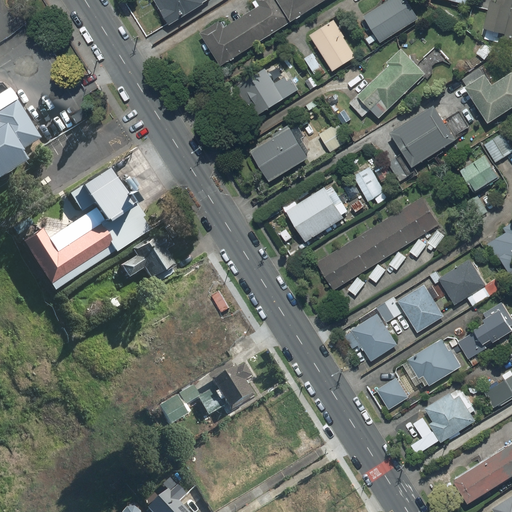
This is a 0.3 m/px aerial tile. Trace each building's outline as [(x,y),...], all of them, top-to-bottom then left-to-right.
[(156,0),(170,24),(210,0),(156,0)] [(229,26),(225,19),(203,33),(225,66),(326,0),(267,0),(268,1),(229,26)] [(367,15),(383,41),(422,17),(411,0),(384,0),(385,0),(385,1),(386,1),(386,2),(387,2),(367,15)] [(511,0),(494,0),(488,27),(503,31),(501,38),(511,40),(511,0)] [(359,56),(337,18),(312,33),(335,70),(359,56)] [(495,50),(485,42),(476,53),(487,60),(495,50)] [(392,65),(360,93),(351,102),(364,117),(374,108),(381,117),(407,94),(409,97),(416,91),(413,88),(428,75),(408,52),(403,47),(388,60),(392,65)] [(325,67),(314,52),(304,59),(315,74),(325,67)] [(275,78),(269,67),(245,82),(259,103),(254,107),(259,116),(302,89),(289,69),(275,78)] [(511,108),(511,72),(497,83),(489,71),(469,85),(493,121),(511,108)] [(0,164),(44,137),(18,97),(0,108),(0,164)] [(393,130),(406,151),(399,156),(413,178),(422,173),(417,165),(460,138),(465,135),(463,131),(472,125),(463,110),(448,119),(437,102),(393,130)] [(338,123),(321,134),(333,150),(349,139),(338,123)] [(301,126),(295,129),(294,127),(254,151),(273,180),(312,156),(309,152),(313,150),(304,136),(307,135),(301,126)] [(511,143),(504,130),(485,142),(498,162),(511,153),(511,143)] [(470,183),(475,179),(481,188),(503,173),(489,153),(469,166),(462,171),(470,183)] [(382,161),(374,166),(382,178),(390,173),(382,161)] [(370,200),(376,197),(379,201),(389,196),(386,191),(372,166),(356,176),(370,200)] [(46,224),(20,240),(52,290),(147,229),(140,217),(142,216),(133,202),(129,205),(106,168),(68,192),(80,211),(89,205),(100,221),(60,247),(46,224)] [(353,214),(347,204),(353,200),(348,190),(341,195),(334,183),(290,209),(309,240),(353,214)] [(425,195),(319,261),(336,289),(442,223),(425,195)] [(448,235),(439,229),(430,242),(438,248),(448,235)] [(511,230),(489,244),(499,260),(503,258),(511,273),(511,230)] [(130,247),(135,254),(120,263),(128,276),(143,267),(150,278),(174,262),(155,231),(130,247)] [(430,244),(422,238),(411,251),(419,257),(430,244)] [(409,257),(402,250),(391,263),(399,270),(409,257)] [(473,258),(442,277),(438,271),(431,275),(436,283),(442,279),(458,304),(470,297),(475,306),(507,285),(501,276),(488,284),(473,258)] [(389,269),(380,263),(371,276),(379,282),(389,269)] [(199,305),(191,293),(198,288),(188,275),(181,280),(178,275),(155,292),(176,321),(199,305)] [(368,283),(360,276),(350,288),(359,295),(368,283)] [(435,284),(430,287),(427,283),(401,299),(420,331),(447,315),(437,299),(442,296),(435,284)] [(406,312),(397,296),(380,307),(390,322),(406,312)] [(485,313),(488,318),(485,320),(486,322),(475,330),(486,344),(493,339),(496,343),(507,334),(511,341),(511,340),(511,321),(502,308),(498,311),(495,306),(485,313)] [(353,329),(354,330),(347,334),(356,348),(361,344),(363,349),(365,347),(374,360),(401,343),(380,311),(378,313),(375,310),(362,318),(364,322),(353,329)] [(215,326),(211,321),(187,336),(208,367),(230,353),(229,351),(239,344),(223,321),(215,326)] [(449,344),(445,338),(404,363),(418,385),(425,381),(427,385),(432,382),(433,384),(465,365),(451,343),(449,344)] [(258,396),(248,381),(256,377),(247,364),(240,369),(238,365),(213,381),(234,412),(258,396)] [(11,385),(8,386),(0,370),(0,408),(15,401),(10,391),(13,389),(11,385)] [(398,376),(378,390),(392,409),(411,396),(398,376)] [(188,407),(202,398),(194,385),(160,406),(173,427),(193,415),(188,407)] [(31,387),(16,394),(23,407),(38,400),(31,387)] [(478,410),(466,390),(458,389),(426,408),(429,413),(431,412),(435,420),(432,422),(444,441),(480,419),(475,412),(478,410)] [(0,422),(0,450),(5,461),(32,448),(15,415),(0,422)] [(238,444),(251,462),(246,465),(252,473),(256,470),(260,475),(286,457),(257,415),(230,433),(235,439),(232,441),(236,446),(238,444)] [(423,443),(415,432),(408,436),(416,448),(423,443)] [(511,443),(458,477),(473,501),(511,476),(511,443)] [(8,477),(12,495),(21,493),(26,511),(22,511),(59,511),(48,467),(8,477)] [(332,511),(323,498),(330,493),(321,479),(314,483),(287,500),(290,506),(287,508),(289,511),(332,511)] [(165,487),(170,492),(151,509),(153,511),(190,511),(174,494),(180,488),(173,480),(165,487)] [(511,511),(511,495),(494,507),(497,511),(511,511)]
